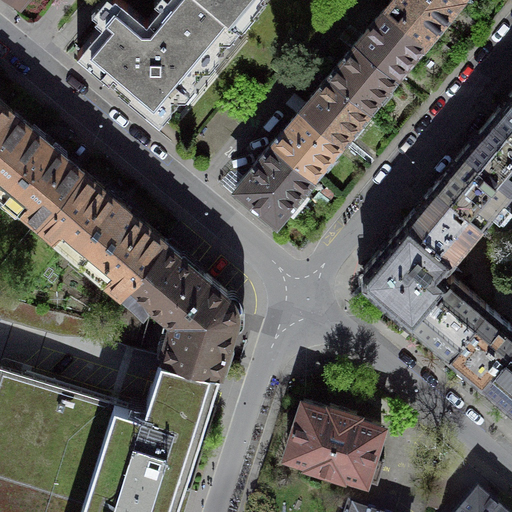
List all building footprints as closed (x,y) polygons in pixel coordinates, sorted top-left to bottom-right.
[(229,37),(238,26),(207,0),(162,0),(146,20),(123,0),(109,0),(95,17),(102,23),(77,52),(91,64),(96,58),(117,76),(115,78),(123,85),(131,91),(133,89),(148,102),(148,106),(145,109),(159,120),(170,107),(171,86),(182,86),(195,72),(195,58),(206,58),(219,43),(219,37),(229,37)] [(207,0),(238,26),(239,26),(236,23),(237,22),(236,22),(250,6),(253,8),(259,0),(207,0)] [(425,40),(458,0),(390,0),(385,7),(425,40)] [(424,40),(425,40),(385,7),(362,34),(357,40),(396,72),(423,40),(424,40)] [(396,72),(357,40),(352,46),(329,73),(368,105),(396,72)] [(368,105),(329,73),(307,100),(301,106),(341,139),(368,105)] [(511,89),(506,97),(492,114),(511,130),(511,89)] [(0,125),(13,110),(0,98),(0,125)] [(341,139),(301,106),(296,113),(274,140),(314,173),(314,172),(313,171),(341,139)] [(0,125),(0,184),(40,217),(82,167),(33,126),(13,110),(0,125)] [(511,185),(511,130),(492,114),(482,126),(481,126),(468,142),(464,147),(511,187),(511,185)] [(276,217),(314,173),(274,140),(236,184),(247,192),(267,209),(276,217)] [(511,187),(464,147),(462,149),(463,150),(458,155),(437,180),(437,179),(435,181),(483,221),(483,220),(485,222),(488,219),(486,217),(511,187)] [(40,217),(122,287),(165,237),(115,194),(82,167),(40,217)] [(483,221),(435,181),(429,189),(423,196),(408,214),(407,215),(455,254),(483,221)] [(455,254),(407,215),(377,251),(363,268),(363,275),(364,280),(412,321),(452,274),(451,273),(449,276),(442,269),(455,254)] [(122,288),(143,306),(151,297),(166,310),(180,293),(185,298),(207,272),(200,266),(165,237),(122,287),(122,288)] [(180,293),(166,310),(149,313),(140,346),(162,352),(219,368),(228,339),(236,316),(236,314),(237,311),(237,309),(236,305),(235,301),(234,298),(232,295),(230,292),(227,289),(207,272),(185,298),(180,293)] [(452,274),(412,321),(414,322),(414,321),(430,335),(446,348),(445,349),(447,350),(486,303),(452,274)] [(95,335),(98,325),(0,296),(0,319),(51,334),(95,335)] [(511,324),(486,303),(447,350),(464,364),(481,379),(511,342),(511,324)] [(511,342),(481,379),(482,380),(483,379),(508,401),(511,404),(511,342)] [(0,361),(0,467),(21,475),(21,476),(135,511),(173,511),(185,474),(214,385),(219,368),(162,352),(144,407),(0,361)] [(329,406),(304,398),(287,450),(309,457),(308,459),(342,470),(343,468),(365,475),(382,422),(356,414),(357,411),(344,407),(330,403),(329,406)] [(0,511),(10,511),(21,476),(21,475),(0,467),(0,511)] [(135,511),(21,476),(10,511),(135,511)] [(495,511),(478,497),(465,511),(460,507),(454,502),(445,511),(495,511)]
